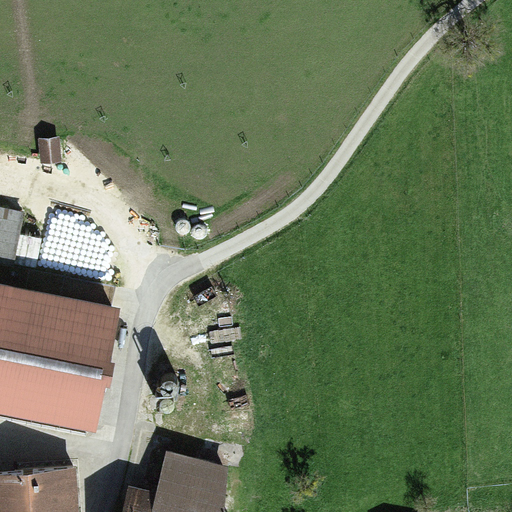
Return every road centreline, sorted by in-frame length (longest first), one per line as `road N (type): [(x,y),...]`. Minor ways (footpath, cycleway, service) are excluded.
road 1 (track): [(157,289),(288,216),(326,179),(436,34),(483,0)]
road 2 (residential): [(104,511),(157,289)]
road 3 (unknown): [(121,447),(0,424)]
